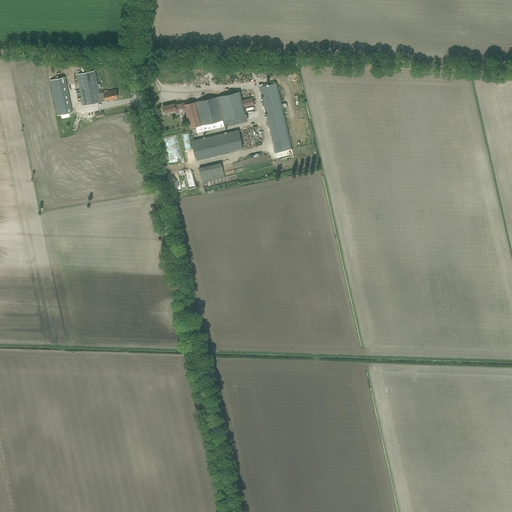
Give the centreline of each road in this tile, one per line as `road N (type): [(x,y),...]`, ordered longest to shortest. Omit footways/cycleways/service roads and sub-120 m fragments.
road 1 (unclassified): [(230,511),(135,90),(140,0)]
road 2 (track): [(511,67),(132,55)]
road 3 (track): [(0,51),(132,55)]
